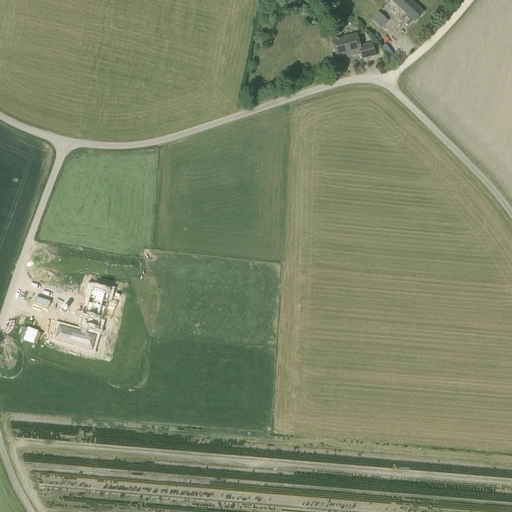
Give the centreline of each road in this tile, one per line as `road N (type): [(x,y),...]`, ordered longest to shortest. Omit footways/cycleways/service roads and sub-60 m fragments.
road 1 (unclassified): [(64,140),(163,140),(334,84),(383,82)]
road 2 (unclassified): [(0,321),(64,140)]
road 3 (unclassified): [(383,82),(511,215)]
